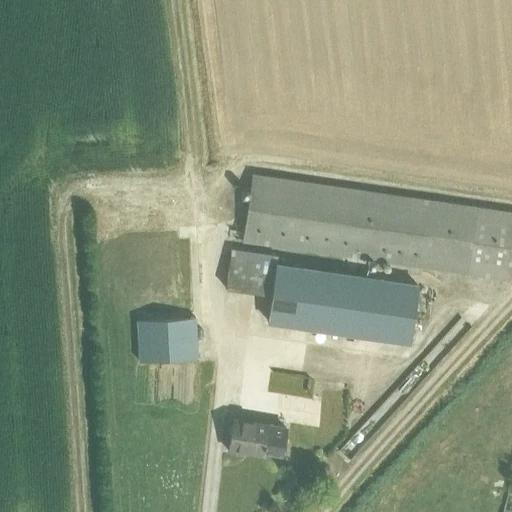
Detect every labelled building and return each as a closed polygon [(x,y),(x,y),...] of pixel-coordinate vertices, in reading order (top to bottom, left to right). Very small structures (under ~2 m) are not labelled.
[(511,213),(252,175),(242,240),(510,280),(511,265),(511,213)] [(231,248),(225,289),(270,295),(266,322),(410,343),(418,283),(275,262),(277,255),(231,248)] [(195,318),(137,321),(139,361),(196,358),(195,318)] [(345,392),(321,390),(317,445),(341,448),(349,440),(350,426),(343,426),(345,392)] [(232,417),(226,452),(244,455),(244,453),(264,456),(264,453),(282,456),(287,426),(232,417)]
